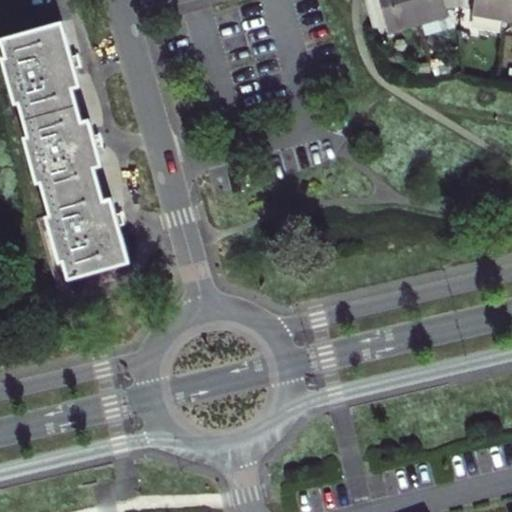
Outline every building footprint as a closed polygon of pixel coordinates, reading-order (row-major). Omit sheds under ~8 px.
[(418,25),(410,0),(364,0),(373,29),(386,25),(388,32),(418,25)] [(410,0),(418,25),(448,16),(445,8),(459,8),(458,0),(410,0)] [(471,14),(501,20),(504,0),(458,0),(459,8),(472,8),(471,14)] [(511,0),(504,0),(501,20),(511,21),(511,0)] [(101,164),(88,120),(82,122),(72,87),(79,86),(61,22),(2,39),(7,58),(10,57),(13,71),(7,73),(12,90),(18,88),(22,100),(20,101),(29,136),(32,136),(36,150),(30,152),(34,167),(40,165),(44,179),(42,180),(52,215),(54,214),(58,228),(51,230),(56,247),(62,245),(66,258),(64,259),(69,277),(127,260),(110,198),(104,200),(94,166),(101,164)] [(4,59),(7,73),(13,71),(10,57),(7,58),(4,59)] [(22,100),(18,88),(12,90),(16,102),(20,101),(22,100)] [(36,150),(32,136),(29,136),(26,137),(30,152),(36,150)] [(44,179),(40,165),(34,167),(38,181),(42,180),(44,179)] [(48,216),(51,230),(58,228),(54,214),(52,215),(48,216)] [(56,247),(60,260),(64,259),(66,258),(62,245),(56,247)]
